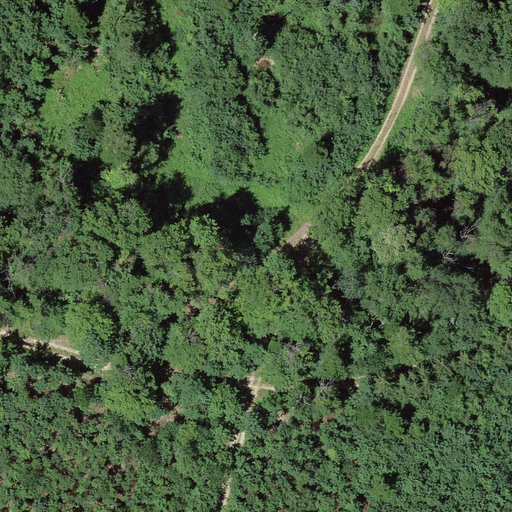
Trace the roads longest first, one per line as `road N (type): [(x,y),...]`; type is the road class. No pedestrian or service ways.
road 1 (track): [(511,335),(470,355),(328,387),(252,387),(90,362),(0,338)]
road 2 (track): [(457,0),(331,229),(157,372)]
road 3 (track): [(252,387),(220,511)]
